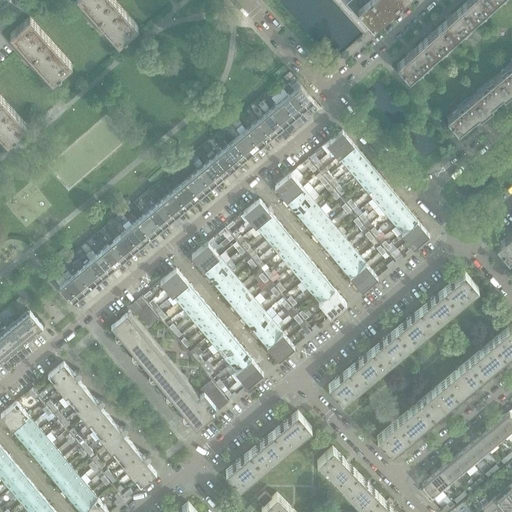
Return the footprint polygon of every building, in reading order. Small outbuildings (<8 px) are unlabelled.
[(117,2),(115,0),(79,0),(97,19),(117,2)] [(355,2),(353,3),(358,8),(374,26),(376,25),(377,23),(383,18),(385,16),(387,14),(395,7),(397,6),(398,5),(393,0),(356,0),(355,2)] [(474,20),(489,6),(493,2),(491,0),(467,0),(461,6),(474,20)] [(138,26),(127,13),(117,2),(97,19),(119,43),(124,38),(125,39),(128,36),(127,36),(138,26)] [(455,37),(474,20),(461,6),(442,23),(455,37)] [(51,39),(40,28),(29,16),(18,26),(18,25),(15,27),(16,28),(10,33),(31,57),(51,39)] [(435,55),(455,37),(442,23),(422,41),(435,55)] [(72,63),(61,51),(51,39),(31,57),(52,81),(58,76),(59,76),(62,74),(61,73),(72,63)] [(409,78),(431,59),(435,55),(422,41),(397,64),(409,78)] [(511,62),(497,75),(510,91),(511,89),(511,62)] [(504,96),(510,91),(497,75),(473,95),(486,110),(492,105),(491,103),(499,96),(502,94),(504,96)] [(275,90),(281,85),(278,81),(272,86),(275,90)] [(314,99),(304,88),(300,83),(294,88),(308,104),(314,99)] [(308,104),(294,88),(288,93),(302,109),(308,104)] [(302,109),(288,93),(282,98),(296,114),(302,109)] [(480,116),(486,110),(473,95),(447,117),(458,130),(478,114),(480,116)] [(296,114),(282,98),(276,103),(289,120),(296,114)] [(27,125),(17,113),(6,101),(0,106),(0,133),(8,142),(14,137),(14,138),(17,135),(16,135),(27,125)] [(289,120),(276,103),(270,108),(283,124),(289,120)] [(283,124),(270,108),(264,113),(277,129),(283,124)] [(277,129),(264,113),(258,118),(271,135),(277,129)] [(271,135),(258,118),(252,123),(265,140),(271,135)] [(265,140),(252,123),(246,128),(259,145),(265,140)] [(259,145),(246,128),(240,133),(253,149),(259,145)] [(332,149),(348,135),(342,128),(326,142),(332,149)] [(253,149),(240,133),(234,138),(247,155),(253,149)] [(337,156),(354,142),(348,135),(332,149),(337,156)] [(247,155),(234,138),(228,144),(241,160),(247,155)] [(343,163),(359,149),(354,142),(337,156),(343,163)] [(241,160),(228,144),(222,149),(235,165),(241,160)] [(235,165),(222,149),(216,154),(229,170),(235,165)] [(349,170),(365,156),(359,149),(343,163),(349,170)] [(229,170),(216,154),(210,159),(223,175),(229,170)] [(355,177),(371,163),(365,156),(349,170),(355,177)] [(223,175),(210,159),(204,164),(217,180),(223,175)] [(361,184),(377,170),(371,163),(355,177),(361,184)] [(217,180),(204,164),(198,169),(211,185),(217,180)] [(211,185),(198,169),(192,174),(205,190),(211,185)] [(367,191),(383,177),(377,170),(361,184),(367,191)] [(280,192),(296,178),(290,171),(274,185),(280,192)] [(205,190),(192,174),(186,179),(199,195),(205,190)] [(372,198),(388,184),(383,177),(367,191),(372,198)] [(286,199),(302,185),(296,178),(280,192),(286,199)] [(199,195),(186,179),(180,184),(193,200),(199,195)] [(193,200),(180,184),(174,189),(187,205),(193,200)] [(378,205),(394,191),(388,184),(372,198),(378,205)] [(292,206),(308,192),(302,185),(286,199),(292,206)] [(187,205),(174,189),(168,194),(181,210),(187,205)] [(384,212),(400,198),(394,191),(378,205),(384,212)] [(298,213),(314,199),(308,192),(292,206),(298,213)] [(181,210),(168,194),(162,199),(175,215),(181,210)] [(249,218),(265,204),(259,197),(243,211),(249,218)] [(390,219),(406,205),(400,198),(384,212),(390,219)] [(175,215),(162,199),(156,204),(169,220),(175,215)] [(303,220),(320,206),(314,199),(298,213),(303,220)] [(169,220),(156,204),(150,209),(163,225),(169,220)] [(255,225),(271,211),(265,204),(249,218),(255,225)] [(396,226),(411,212),(406,205),(390,219),(396,226)] [(309,227),(325,213),(320,206),(303,220),(309,227)] [(163,225),(150,209),(143,214),(157,230),(163,225)] [(260,232),(277,218),(271,211),(255,225),(260,232)] [(401,233),(418,219),(411,212),(396,226),(401,233)] [(315,234),(331,220),(325,213),(309,227),(315,234)] [(157,230),(143,214),(137,219),(151,235),(157,230)] [(266,239),(282,225),(277,218),(260,232),(266,239)] [(151,235),(137,219),(131,224),(145,240),(151,235)] [(407,239),(423,226),(418,219),(401,233),(407,239)] [(321,241),(337,227),(331,220),(315,234),(321,241)] [(145,240),(131,224),(125,229),(139,245),(145,240)] [(272,246),(288,232),(282,225),(266,239),(272,246)] [(413,246),(429,233),(423,226),(407,239),(413,246)] [(327,247),(343,234),(337,227),(321,241),(327,247)] [(139,245),(125,229),(119,234),(133,250),(139,245)] [(508,259),(511,255),(511,231),(496,244),(508,259)] [(278,253),(294,239),(288,232),(272,246),(278,253)] [(133,250),(119,234),(113,239),(127,255),(133,250)] [(332,254),(349,241),(343,234),(327,247),(332,254)] [(90,245),(95,241),(91,237),(87,241),(90,245)] [(127,255),(113,239),(107,244),(121,260),(127,255)] [(284,260),(300,246),(294,239),(278,253),(284,260)] [(197,261),(213,247),(207,240),(191,254),(197,261)] [(338,261),(354,248),(349,241),(332,254),(338,261)] [(121,260),(107,244),(101,249),(115,265),(121,260)] [(290,267),(306,253),(300,246),(284,260),(290,267)] [(203,268),(219,254),(213,247),(197,261),(203,268)] [(344,268),(360,255),(354,248),(338,261),(344,268)] [(115,265),(101,249),(95,254),(109,270),(115,265)] [(295,274),(311,260),(306,253),(290,267),(295,274)] [(109,270),(95,254),(89,259),(103,275),(109,270)] [(209,275),(225,261),(219,254),(203,268),(209,275)] [(350,275),(366,262),(360,255),(344,268),(350,275)] [(103,275),(89,259),(83,264),(97,280),(103,275)] [(301,281),(317,267),(311,260),(295,274),(301,281)] [(214,282),(231,268),(225,261),(209,275),(214,282)] [(356,282),(372,269),(366,262),(350,275),(356,282)] [(97,280),(83,264),(77,269),(91,285),(97,280)] [(166,287),(182,274),(176,267),(160,280),(166,287)] [(307,288),(323,274),(317,267),(301,281),(307,288)] [(220,289),(236,275),(231,268),(214,282),(220,289)] [(91,285),(77,269),(71,274),(85,290),(91,285)] [(362,289),(378,276),(372,269),(356,282),(362,289)] [(458,304),(478,287),(464,271),(458,276),(444,288),(458,304)] [(85,290),(71,274),(65,279),(79,295),(85,290)] [(171,294),(188,281),(182,274),(166,287),(171,294)] [(313,295),(329,281),(323,274),(307,288),(313,295)] [(226,296),(242,282),(236,275),(220,289),(226,296)] [(79,295),(65,279),(59,284),(73,300),(79,295)] [(177,301),(193,288),(188,281),(171,294),(177,301)] [(319,302),(335,288),(329,281),(313,295),(319,302)] [(232,303),(248,289),(242,282),(226,296),(232,303)] [(183,308),(199,295),(193,288),(177,301),(183,308)] [(324,309),(341,295),(335,288),(319,302),(324,309)] [(434,324),(458,304),(444,288),(420,308),(434,324)] [(238,310),(254,296),(248,289),(232,303),(238,310)] [(189,315),(205,302),(199,295),(183,308),(189,315)] [(330,315),(346,302),(341,295),(324,309),(330,315)] [(141,296),(129,306),(134,312),(136,310),(148,325),(158,316),(141,296)] [(244,317),(260,303),(254,296),(238,310),(244,317)] [(285,306),(288,303),(285,300),(282,303),(279,305),(282,308),(285,306)] [(195,322),(211,309),(205,302),(189,315),(195,322)] [(249,324),(265,310),(260,303),(244,317),(249,324)] [(489,317),(498,309),(492,303),(483,311),(489,317)] [(410,344),(434,324),(420,308),(396,328),(410,344)] [(0,360),(35,331),(40,327),(43,325),(30,309),(0,333),(0,360)] [(201,329),(217,316),(211,309),(195,322),(201,329)] [(200,394),(180,370),(129,310),(127,312),(127,311),(111,325),(190,421),(196,427),(214,412),(211,409),(216,405),(219,409),(228,400),(211,380),(200,388),(203,391),(200,394)] [(255,331),(271,317),(265,310),(249,324),(255,331)] [(308,316),(312,313),(308,310),(305,312),(302,315),(304,319),(308,316)] [(206,336),(222,322),(217,316),(201,329),(206,336)] [(261,338),(277,324),(271,317),(255,331),(261,338)] [(212,343),(228,329),(222,322),(206,336),(212,343)] [(511,322),(492,339),(506,356),(511,350),(511,322)] [(267,345),(283,331),(277,324),(261,338),(267,345)] [(386,364),(410,344),(396,328),(386,336),(383,339),(372,347),(386,364)] [(218,350),(234,336),(228,329),(212,343),(218,350)] [(273,352),(289,338),(283,331),(267,345),(273,352)] [(224,357),(240,343),(234,336),(218,350),(224,357)] [(278,359),(295,345),(289,338),(273,352),(278,359)] [(482,376),(506,356),(492,339),(468,359),(482,376)] [(230,364),(246,350),(240,343),(224,357),(230,364)] [(363,384),(386,364),(372,347),(362,356),(359,359),(349,367),(363,384)] [(235,371),(252,357),(246,350),(230,364),(235,371)] [(241,378),(257,364),(252,357),(235,371),(241,378)] [(458,396),(482,376),(468,359),(445,379),(458,396)] [(53,381),(69,367),(64,360),(47,374),(53,381)] [(247,385),(263,371),(257,364),(241,378),(247,385)] [(81,381),(77,377),(69,367),(53,381),(65,395),(81,381)] [(342,401),(363,384),(349,367),(338,376),(335,379),(328,384),(342,401)] [(435,415),(458,396),(445,379),(421,399),(435,415)] [(36,390),(43,384),(40,380),(33,386),(36,390)] [(93,395),(87,388),(81,381),(65,395),(76,409),(93,395)] [(37,395),(31,388),(24,393),(27,397),(31,395),(33,398),(37,395)] [(104,409),(100,404),(93,395),(76,409),(88,423),(104,409)] [(425,424),(435,415),(421,399),(397,419),(411,435),(421,426),(425,424)] [(6,420),(22,407),(16,400),(0,413),(6,420)] [(12,427),(28,414),(22,407),(6,420),(12,427)] [(116,423),(110,416),(104,409),(88,423),(100,437),(116,423)] [(287,447),(311,426),(297,410),(273,430),(287,447)] [(511,413),(509,410),(508,411),(506,414),(505,413),(500,417),(511,430),(511,413)] [(18,434),(34,421),(28,414),(12,427),(18,434)] [(511,431),(511,430),(500,417),(493,423),(505,438),(511,431)] [(400,444),(411,435),(397,419),(377,435),(391,452),(397,447),(400,444)] [(23,441),(40,428),(34,421),(18,434),(23,441)] [(127,437),(123,432),(116,423),(100,437),(111,451),(127,437)] [(505,438),(493,423),(485,429),(497,444),(505,438)] [(29,448),(45,435),(40,428),(23,441),(29,448)] [(497,444),(485,429),(477,436),(489,451),(497,444)] [(263,467),(287,447),(273,430),(249,450),(263,467)] [(35,455),(51,442),(45,435),(29,448),(35,455)] [(489,451),(477,436),(469,442),(481,457),(489,451)] [(139,451),(133,444),(127,437),(111,451),(123,464),(139,451)] [(41,462),(57,448),(51,442),(35,455),(41,462)] [(481,457),(469,442),(461,449),(473,464),(481,457)] [(358,472),(349,462),(346,459),(332,445),(331,446),(317,460),(343,487),(358,472)] [(0,460),(8,454),(2,447),(0,448),(0,460)] [(47,469),(63,455),(57,448),(41,462),(47,469)] [(473,464),(461,449),(454,456),(466,470),(473,464)] [(239,487),(263,467),(249,450),(239,458),(236,461),(225,470),(239,487)] [(151,465),(146,460),(139,451),(123,464),(135,478),(151,465)] [(0,472),(14,461),(8,454),(0,460),(0,472)] [(52,476),(69,462),(63,455),(47,469),(52,476)] [(466,470),(454,456),(446,462),(458,477),(466,470)] [(0,476),(4,481),(20,468),(14,461),(0,472),(0,476)] [(58,483),(74,469),(69,462),(52,476),(58,483)] [(458,477),(446,462),(438,469),(450,483),(458,477)] [(140,485),(156,472),(151,465),(135,478),(140,485)] [(9,488),(26,475),(20,468),(4,481),(9,488)] [(64,490),(80,476),(74,469),(58,483),(64,490)] [(450,483),(438,469),(430,475),(442,490),(450,483)] [(380,494),(370,484),(367,481),(358,472),(343,487),(364,510),(380,494)] [(15,495),(31,482),(26,475),(9,488),(15,495)] [(442,490),(430,475),(422,482),(422,483),(424,485),(420,489),(419,488),(431,500),(430,499),(434,496),(434,497),(442,490)] [(70,497),(86,483),(80,476),(64,490),(70,497)] [(511,481),(502,490),(511,502),(511,481)] [(21,502),(37,489),(31,482),(15,495),(21,502)] [(76,504),(92,490),(86,483),(70,497),(76,504)] [(125,497),(132,491),(129,488),(123,494),(125,497)] [(27,509),(43,496),(37,489),(21,502),(27,509)] [(82,511),(98,497),(92,490),(76,504),(82,511)] [(263,505),(271,497),(265,490),(257,498),(263,505)] [(510,511),(511,511),(511,502),(502,490),(488,501),(494,508),(496,511),(510,511)] [(124,499),(118,492),(114,495),(117,498),(114,501),(117,505),(124,499)] [(296,511),(276,492),(271,497),(263,505),(261,507),(266,511),(296,511)] [(397,511),(392,506),(389,504),(380,494),(364,510),(366,511),(397,511)] [(29,511),(37,511),(49,503),(43,496),(27,509),(29,511)] [(82,511),(94,511),(103,504),(98,497),(82,511)] [(197,511),(188,501),(174,511),(197,511)] [(496,511),(494,508),(488,501),(475,511),(496,511)] [(51,511),(55,510),(49,503),(37,511),(51,511)]
